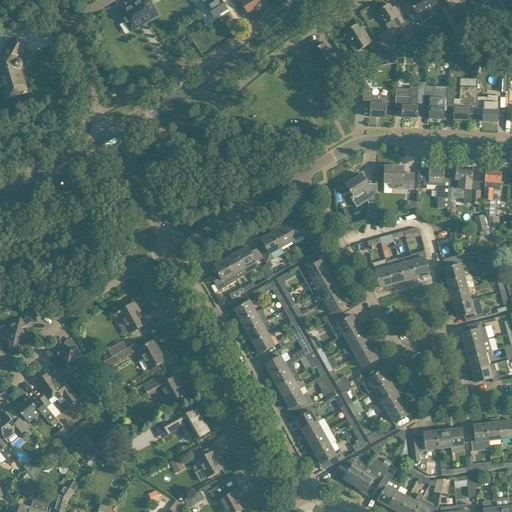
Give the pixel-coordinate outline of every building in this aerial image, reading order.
[(118,12),(125,23),(121,25),(126,34),(157,15),(147,0),(144,0),(137,4),(134,0),(130,0),(125,4),(127,7),(118,12)] [(221,0),(201,0),(196,4),(205,18),(212,13),(214,18),(227,9),(221,0)] [(238,0),(243,7),(247,13),(253,9),(255,12),(262,7),(257,0),(238,0)] [(410,0),(409,1),(419,16),(437,4),(435,0),(410,0)] [(475,1),(471,3),(477,12),(482,21),(487,18),(482,9),(476,0),(475,1)] [(476,0),(482,9),(487,18),(490,25),(498,21),(496,9),(502,6),(499,0),(476,0)] [(379,11),(384,20),(386,24),(387,24),(391,31),(398,26),(398,27),(403,24),(395,9),(393,11),(389,5),(379,11)] [(437,13),(452,37),(461,31),(446,7),(437,13)] [(413,23),(401,31),(406,40),(419,33),(413,23)] [(349,36),(346,38),(355,52),(358,50),(358,51),(369,44),(371,43),(363,29),(361,30),(357,25),(346,31),(349,36)] [(383,38),(378,42),(386,50),(396,45),(394,41),(390,43),(388,43),(383,38)] [(12,40),(8,49),(2,60),(0,60),(0,69),(8,95),(25,91),(18,69),(19,69),(20,68),(21,67),(21,66),(21,65),(21,64),(21,63),(21,62),(20,61),(19,60),(18,60),(17,59),(24,46),(12,40)] [(402,51),(409,48),(405,42),(399,45),(402,51)] [(325,45),(321,47),(320,46),(319,47),(317,46),(314,48),(315,50),(314,50),(317,55),(313,58),(318,66),(319,65),(322,69),(324,70),(326,70),(332,67),(337,77),(344,72),(346,78),(349,77),(344,60),(340,52),(334,56),(330,49),(328,50),(325,45)] [(373,53),(381,66),(387,63),(387,65),(398,64),(398,54),(385,56),(381,48),(373,53)] [(460,78),(460,86),(476,87),(476,79),(460,78)] [(454,120),(454,123),(462,123),(462,120),(469,121),(469,115),(476,115),(476,108),(476,97),(477,87),(460,86),(460,94),(459,94),(459,100),(463,100),(463,108),(455,107),(455,110),(454,120)] [(396,107),(403,107),(402,117),(417,118),(417,108),(417,107),(418,99),(418,87),(411,87),(410,97),(396,97),(396,107)] [(425,109),(430,109),(430,119),(443,119),(444,98),(434,97),(434,89),(426,89),(425,109)] [(364,90),(363,101),(371,101),(371,95),(372,92),(377,92),(377,90),(364,90)] [(370,103),(369,117),(386,118),(386,108),(387,96),(371,95),(371,101),(371,103),(370,103)] [(476,108),(476,115),(483,115),(483,122),(498,122),(498,112),(499,96),(489,96),(489,97),(476,97),(476,108)] [(430,164),(429,166),(429,175),(424,175),(424,185),(437,185),(436,198),(438,198),(438,209),(451,208),(450,199),(450,188),(451,179),(443,179),(444,167),(437,167),(437,165),(430,164)] [(385,166),(384,176),(384,184),(392,184),(392,189),(414,190),(414,175),(403,174),(403,167),(385,166)] [(471,190),(473,169),(457,168),(456,180),(451,179),(450,188),(462,189),(462,191),(465,191),(464,204),(479,205),(480,191),(471,191),(471,190)] [(484,200),(483,212),(486,212),(491,228),(499,229),(499,217),(496,216),(497,201),(498,195),(500,195),(502,171),(486,170),(485,182),(486,182),(485,188),(484,200)] [(347,183),(346,184),(353,197),(351,198),(357,207),(369,199),(369,200),(369,210),(376,210),(376,196),(377,185),(368,185),(366,183),(361,174),(353,179),(353,178),(351,178),(347,181),(347,182),(347,183)] [(411,211),(416,211),(416,202),(411,202),(408,200),(404,208),(411,211)] [(489,229),(485,214),(475,217),(479,232),(483,231),(486,230),(488,230),(489,229)] [(349,216),(341,219),(343,225),(351,222),(349,216)] [(294,221),(283,227),(291,242),(303,235),(294,221)] [(311,223),(304,227),(314,244),(321,240),(311,223)] [(283,227),(272,233),(281,248),(291,242),(283,227)] [(281,248),(272,233),(261,239),(273,260),(284,254),(281,248)] [(392,235),(380,238),(381,242),(382,245),(394,242),(393,239),(392,235)] [(248,247),(236,254),(245,269),(248,273),(259,267),(257,262),(248,247)] [(410,255),(410,256),(417,278),(429,274),(425,258),(426,258),(424,251),(410,255)] [(491,260),(494,269),(498,267),(494,252),(476,255),(478,263),(491,260)] [(236,254),(225,260),(233,275),(245,269),(236,254)] [(289,262),(291,266),(303,259),(300,255),(289,262)] [(410,256),(398,259),(405,281),(406,282),(412,281),(412,279),(417,278),(410,256)] [(386,262),(388,268),(392,285),(405,281),(398,259),(398,258),(386,262)] [(233,275),(225,260),(224,260),(224,259),(218,262),(219,263),(214,266),(219,274),(212,278),(219,291),(228,286),(237,281),(233,275)] [(307,269),(313,280),(328,272),(321,260),(307,269)] [(444,269),(448,282),(464,277),(464,276),(470,274),(467,263),(444,269)] [(495,273),(497,280),(502,279),(498,267),(494,269),(481,272),(482,277),(495,273)] [(392,285),(388,268),(375,271),(380,288),(392,285)] [(273,276),(270,270),(262,274),(266,280),(273,276)] [(313,280),(319,291),(334,283),(328,272),(313,280)] [(448,282),(451,294),(468,289),(467,288),(474,287),(471,274),(470,274),(464,276),(464,277),(448,282)] [(276,279),(286,296),(290,294),(283,282),(285,281),(282,276),(276,279)] [(499,290),(500,293),(505,292),(502,279),(497,280),(490,282),(492,287),(494,287),(495,291),(499,290)] [(279,300),(283,298),(273,281),(262,288),(265,293),(272,289),(279,300)] [(253,282),(241,289),(243,293),(255,286),(253,282)] [(319,291),(326,302),(340,294),(334,283),(319,291)] [(451,294),(454,306),(471,301),(478,299),(474,287),(467,288),(468,289),(451,294)] [(243,293),(241,289),(231,295),(233,299),(243,293)] [(505,292),(500,293),(504,305),(509,304),(505,292)] [(286,296),(292,307),(296,305),(290,294),(286,296)] [(327,323),(344,314),(341,308),(347,305),(340,294),(326,302),(331,312),(322,318),(326,324),(327,323)] [(285,311),(288,308),(283,298),(279,300),(285,311)] [(235,310),(241,321),(256,313),(249,301),(235,310)] [(471,301),(454,306),(458,318),(475,314),(471,301)] [(118,313),(122,321),(129,334),(147,324),(135,303),(118,313)] [(292,307),(298,318),(302,316),(296,305),(292,307)] [(34,310),(29,307),(25,314),(27,315),(24,319),(22,320),(21,318),(9,325),(11,329),(6,332),(9,338),(5,340),(12,351),(23,345),(20,342),(24,339),(27,337),(22,329),(26,327),(25,326),(35,321),(38,322),(42,316),(34,310)] [(287,324),(291,322),(295,319),(288,308),(285,311),(281,313),(287,324)] [(241,321),(247,332),(262,324),(256,313),(241,321)] [(337,339),(344,335),(359,327),(353,316),(346,319),(344,314),(327,323),(337,339)] [(302,316),(298,318),(307,334),(311,331),(308,327),(302,316)] [(282,348),(293,342),(304,336),(295,319),(291,322),(298,333),(297,333),(290,337),(289,335),(278,341),(272,332),(268,335),(253,343),(260,354),(279,343),(282,348)] [(247,332),(253,343),(268,335),(272,332),(274,331),(268,320),(262,324),(247,332)] [(344,335),(350,346),(365,338),(359,327),(344,335)] [(462,334),(466,346),(482,341),(489,340),(485,327),(479,329),(462,334)] [(303,344),(309,355),(313,352),(304,336),(293,342),(296,348),(303,344)] [(310,339),(317,350),(321,348),(315,337),(310,339)] [(353,350),(356,357),(371,349),(365,338),(350,346),(343,349),(346,354),(353,350)] [(156,340),(147,345),(138,349),(150,370),(157,367),(166,362),(158,348),(160,347),(156,340)] [(468,353),(469,358),(486,354),(492,352),(489,340),(482,341),(466,346),(466,347),(464,348),(466,353),(468,353)] [(108,349),(113,357),(127,349),(123,341),(108,349)] [(54,356),(60,364),(67,374),(85,361),(76,348),(71,352),(67,346),(54,356)] [(127,349),(113,357),(92,369),(96,375),(116,364),(115,363),(133,353),(130,347),(127,349)] [(317,350),(323,362),(327,359),(327,358),(332,355),(328,348),(323,351),(321,348),(317,350)] [(371,349),(356,357),(363,368),(378,360),(371,349)] [(305,357),(312,368),(320,364),(313,352),(309,355),(305,357)] [(469,358),(473,370),(489,366),(486,354),(469,358)] [(266,365),(272,376),(292,365),(293,364),(290,359),(284,363),(280,356),(266,365)] [(323,362),(330,373),(334,370),(327,359),(323,362)] [(318,370),(322,377),(326,374),(320,364),(312,368),(314,372),(318,370)] [(489,366),(473,370),(473,371),(471,371),(473,378),(475,377),(476,383),(492,378),(493,383),(499,381),(495,364),(489,366)] [(272,376),(278,387),(298,376),(292,365),(272,376)] [(330,373),(339,389),(349,383),(345,375),(339,379),(334,370),(330,373)] [(369,379),(375,390),(390,381),(384,370),(369,379)] [(50,372),(36,382),(46,395),(40,399),(54,417),(60,413),(50,399),(56,395),(59,399),(63,396),(70,406),(79,400),(72,390),(70,388),(64,380),(58,384),(50,372)] [(321,392),(324,397),(336,391),(326,374),(322,377),(316,380),(322,391),(321,392)] [(187,395),(176,376),(167,381),(164,375),(143,387),(148,396),(161,389),(170,404),(187,395)] [(282,393),(284,398),(299,390),(306,386),(303,381),(301,382),(298,376),(278,387),(279,388),(277,389),(280,394),(282,393)] [(375,390),(381,400),(381,401),(396,392),(390,381),(375,390)] [(339,389),(348,405),(352,403),(346,391),(352,388),(349,383),(339,389)] [(299,390),(284,398),(291,409),(299,404),(302,410),(311,405),(314,403),(308,393),(303,396),(299,390)] [(334,398),(341,410),(345,408),(336,391),(324,397),(327,402),(334,398)] [(376,403),(383,414),(388,412),(403,403),(396,392),(381,401),(381,400),(376,403)] [(98,399),(102,406),(111,401),(106,394),(98,399)] [(28,397),(16,407),(29,423),(41,413),(44,417),(50,423),(53,427),(58,423),(55,419),(54,417),(40,399),(39,397),(33,403),(28,397)] [(354,416),(358,413),(364,410),(357,400),(352,403),(348,405),(354,416)] [(388,412),(383,414),(386,420),(390,417),(394,423),(409,415),(403,403),(388,412)] [(197,410),(188,415),(184,408),(162,420),(168,432),(169,434),(176,430),(177,431),(184,428),(191,441),(208,432),(202,421),(203,420),(202,417),(201,418),(200,415),(201,415),(199,412),(198,412),(197,410)] [(341,410),(347,421),(351,419),(345,408),(341,410)] [(296,420),(303,431),(323,420),(320,415),(315,418),(311,411),(296,420)] [(354,416),(361,427),(365,425),(358,413),(354,416)] [(0,431),(1,433),(6,439),(11,445),(20,437),(19,436),(28,429),(19,418),(13,422),(7,415),(0,420),(0,431)] [(347,421),(353,432),(357,429),(351,419),(347,421)] [(511,420),(511,421),(510,419),(505,420),(504,422),(499,422),(501,440),(511,438),(511,420)] [(84,424),(87,429),(94,425),(90,420),(84,424)] [(499,422),(487,424),(489,441),(501,440),(499,422)] [(309,442),(324,434),(318,423),(303,431),(303,432),(302,432),(302,433),(304,438),(305,438),(306,437),(309,442)] [(489,441),(487,424),(474,426),(476,443),(489,441)] [(365,425),(361,427),(367,438),(370,444),(384,436),(380,429),(370,435),(365,425)] [(68,433),(63,427),(56,433),(61,439),(68,433)] [(357,429),(353,432),(360,443),(353,446),(356,452),(367,446),(357,429)] [(462,429),(449,430),(451,447),(464,446),(462,429)] [(309,442),(315,453),(335,442),(337,441),(331,430),(309,442)] [(449,430),(437,432),(439,449),(451,447),(449,430)] [(82,437),(92,448),(97,444),(92,439),(93,438),(88,432),(82,437)] [(439,449),(437,432),(424,433),(426,450),(439,449)] [(0,452),(10,465),(17,460),(7,447),(0,438),(0,452)] [(388,438),(371,448),(377,455),(389,439),(388,438)] [(402,455),(408,454),(406,439),(398,452),(402,455)] [(97,444),(92,448),(93,449),(95,451),(98,454),(102,450),(97,444)] [(203,470),(207,478),(222,470),(223,471),(214,454),(219,452),(215,445),(195,456),(203,470)] [(330,445),(315,453),(315,454),(314,455),(317,460),(319,460),(321,464),(330,460),(333,465),(344,459),(340,450),(334,453),(330,445)] [(411,452),(413,462),(421,461),(420,451),(411,452)] [(184,469),(178,458),(170,463),(176,473),(184,469)] [(355,486),(364,471),(354,465),(355,462),(353,458),(335,468),(337,470),(336,471),(345,477),(344,479),(348,482),(348,484),(352,486),(354,485),(355,486)] [(376,488),(382,479),(386,472),(388,469),(383,465),(379,470),(369,464),(364,471),(355,486),(365,493),(371,484),(376,488)] [(31,466),(26,471),(31,477),(36,472),(31,466)] [(445,467),(441,467),(442,475),(454,474),(454,469),(446,470),(445,467)] [(408,473),(419,479),(421,475),(410,469),(408,473)] [(378,503),(383,505),(384,504),(389,507),(397,492),(401,486),(390,480),(393,476),(386,472),(373,496),(379,499),(378,501),(378,503)] [(430,485),(433,481),(432,481),(421,475),(419,479),(430,485)] [(481,475),(474,476),(475,488),(482,487),(481,475)] [(475,488),(474,476),(467,477),(454,478),(454,481),(467,480),(468,489),(469,497),(476,497),(475,488)] [(233,478),(218,486),(209,491),(216,503),(220,500),(226,510),(225,510),(226,511),(239,511),(244,509),(245,511),(246,511),(236,494),(241,491),(233,478)] [(444,479),(441,493),(447,494),(451,478),(444,479)] [(434,492),(441,493),(444,479),(436,480),(433,481),(430,485),(435,486),(434,492)] [(65,511),(68,500),(79,485),(74,481),(69,488),(65,485),(58,497),(55,508),(50,507),(49,511),(65,511)] [(156,490),(150,492),(154,500),(160,498),(156,490)] [(194,497),(197,503),(205,498),(202,492),(194,497)] [(389,507),(398,511),(400,511),(408,498),(397,492),(389,507)] [(400,511),(414,511),(419,504),(408,498),(400,511)] [(496,499),(497,509),(496,511),(509,511),(508,498),(496,499)] [(20,507),(19,511),(46,511),(48,507),(49,504),(34,500),(31,510),(20,507)] [(176,500),(174,504),(167,511),(174,511),(178,507),(183,510),(185,507),(176,500)] [(496,511),(497,509),(492,509),(491,502),(489,500),(485,501),(483,503),(484,510),(483,511),(496,511)] [(98,511),(111,511),(113,506),(101,503),(98,511)]
